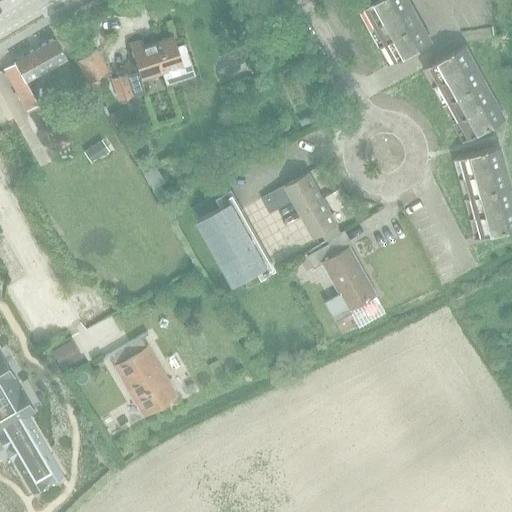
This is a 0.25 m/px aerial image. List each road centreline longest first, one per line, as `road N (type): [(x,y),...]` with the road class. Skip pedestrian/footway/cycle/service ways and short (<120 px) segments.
road 1 (residential): [(351,159),(363,177),(383,184),(404,177),(416,159),(408,129),(390,119),(369,122)]
road 2 (residential): [(369,122),(296,0)]
road 3 (residential): [(71,324),(0,201)]
